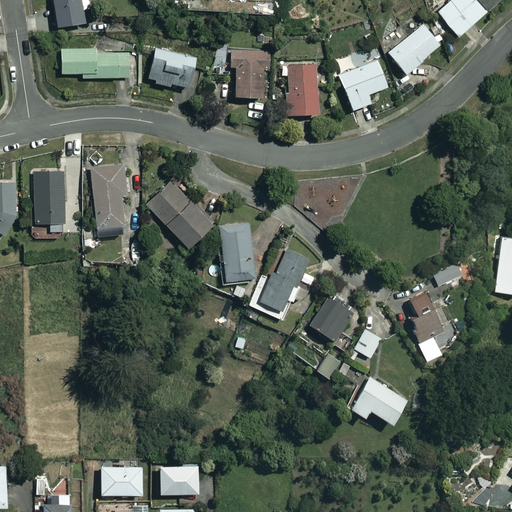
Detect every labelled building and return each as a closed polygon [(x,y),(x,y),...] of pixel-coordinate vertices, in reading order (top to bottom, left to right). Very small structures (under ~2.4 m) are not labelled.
[(81,20),(78,0),(49,0),(52,24),(81,20)] [(491,0),(446,0),(437,8),(456,30),(491,0)] [(436,44),(422,24),(385,51),(401,73),(419,59),(418,57),(436,44)] [(150,45),(143,75),(152,77),(150,82),(166,86),(167,82),(185,86),(193,55),(150,45)] [(97,47),(57,48),(58,71),(79,71),(79,76),(127,75),(127,68),(136,68),(136,51),(97,51),(97,47)] [(267,51),(228,47),(227,66),(233,66),(230,93),(257,95),(260,66),(266,67),(267,51)] [(374,60),(335,75),(348,108),(367,101),(364,92),(383,85),(374,60)] [(324,63),(284,64),(285,91),(282,91),(283,112),(314,111),(313,79),(324,79),(324,63)] [(122,164),(88,166),(92,233),(119,232),(117,192),(123,192),(122,164)] [(60,169),(31,169),(30,220),(59,220),(60,169)] [(207,222),(168,178),(142,202),(182,245),(207,222)] [(13,179),(0,179),(0,231),(0,232),(13,212),(13,179)] [(250,275),(246,221),(215,223),(220,277),(250,275)] [(511,235),(499,234),(492,289),(511,291),(511,235)] [(307,282),(310,275),(303,272),(310,256),(282,244),(268,276),(258,271),(243,304),(277,319),(286,298),(291,300),(292,297),(296,298),(301,287),(294,284),(297,278),(307,282)] [(459,274),(453,261),(430,272),(436,285),(459,274)] [(439,330),(421,291),(405,298),(411,312),(405,315),(424,359),(438,353),(430,334),(439,330)] [(347,312),(325,297),(306,325),(329,339),(347,312)] [(284,337),(257,324),(252,333),(279,346),(284,337)] [(378,337),(362,328),(351,347),(367,356),(378,337)] [(401,397),(365,374),(355,390),(352,388),(342,404),(359,414),(364,407),(386,421),(401,397)] [(511,460),(509,459),(503,468),(511,473),(511,483),(510,488),(511,489),(511,460)] [(195,464),(156,464),(155,490),(195,491),(195,464)] [(138,465),(97,465),(97,491),(138,491),(138,465)] [(42,477),(34,477),(34,493),(42,493),(42,477)] [(66,511),(66,501),(41,502),(40,511),(66,511)]
